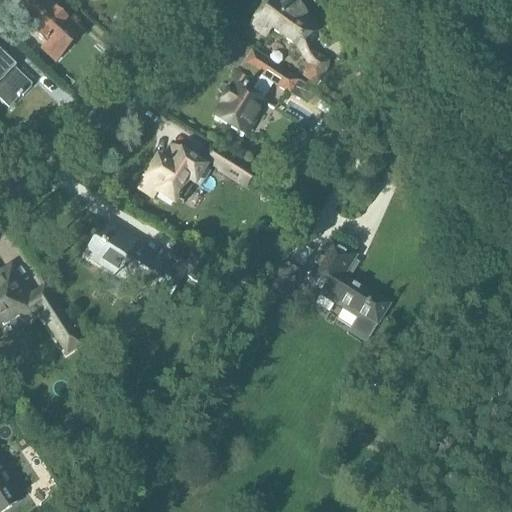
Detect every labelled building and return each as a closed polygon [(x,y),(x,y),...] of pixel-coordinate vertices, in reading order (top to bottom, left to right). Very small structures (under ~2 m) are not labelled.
[(30,0),(18,13),(15,17),(20,21),(19,25),(28,33),(32,33),(46,46),(59,59),(81,35),(79,33),(43,0),(30,0)] [(263,7),(250,27),(265,37),(270,30),(296,48),(299,53),(308,47),(305,42),(318,31),(307,16),(305,18),(292,0),(286,0),(280,4),(279,2),(275,0),(264,0),(262,3),(263,7)] [(0,91),(11,103),(16,98),(18,99),(31,86),(14,69),(15,68),(0,53),(0,36),(5,31),(0,26),(0,91)] [(220,107),(213,118),(244,136),(263,105),(259,102),(261,98),(252,93),(261,79),(253,74),(260,62),(249,55),(242,67),(244,69),(241,74),(238,73),(218,105),(220,107)] [(307,65),(301,68),(305,71),(302,76),(315,85),(325,70),(327,64),(317,57),(316,59),(307,65)] [(260,62),(253,74),(261,79),(287,96),(290,98),(305,108),(314,95),(305,90),(295,84),(260,62)] [(344,112),(336,126),(346,132),(355,119),(344,112)] [(157,161),(139,189),(153,197),(155,193),(172,204),(175,199),(183,204),(187,197),(193,188),(205,170),(191,161),(172,148),(171,149),(173,150),(164,165),(157,161)] [(209,149),(202,160),(221,171),(219,174),(241,189),(250,175),(209,149)] [(85,255),(85,256),(101,266),(104,262),(116,270),(112,276),(130,288),(134,281),(147,289),(144,293),(163,305),(164,304),(163,304),(181,274),(197,284),(210,263),(177,241),(164,262),(105,225),(86,256),(85,255)] [(301,290),(295,300),(311,310),(319,297),(322,293),(358,316),(348,333),(365,342),(388,305),(372,295),(348,280),(360,260),(355,258),(330,242),(307,278),(300,290),(301,290)] [(259,288),(249,303),(275,320),(295,287),(300,290),(307,278),(276,259),(274,262),(259,288)] [(0,323),(3,328),(18,318),(22,323),(38,312),(43,320),(49,330),(61,322),(63,321),(57,312),(43,291),(28,300),(10,271),(0,276),(0,323)] [(234,281),(227,291),(241,299),(247,289),(234,281)] [(0,469),(0,509),(1,509),(2,511),(3,511),(21,501),(0,469)]
